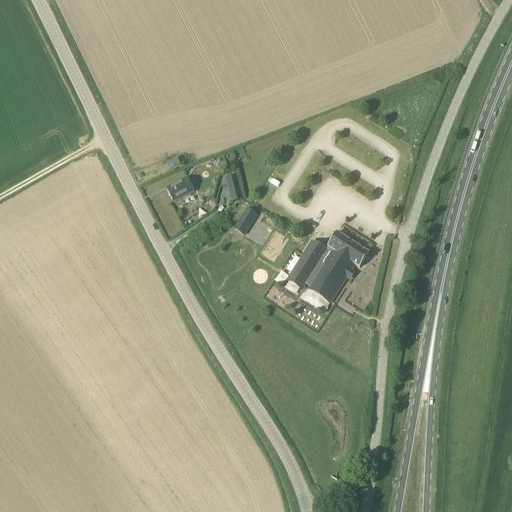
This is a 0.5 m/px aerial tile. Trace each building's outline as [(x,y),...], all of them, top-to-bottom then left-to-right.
[(166,164),(169,171),(179,167),(176,159),(166,164)] [(235,177),(225,179),(227,187),(237,185),(235,177)] [(166,190),(173,203),(194,193),(187,179),(166,190)] [(239,192),(237,185),(227,187),(229,195),(239,192)] [(245,209),(232,230),(243,237),(256,216),(245,209)] [(290,278),(330,304),(347,278),(349,280),(353,274),(350,272),(354,266),(359,269),(369,255),(336,234),(327,248),(328,249),(326,252),(312,243),(290,278)] [(369,251),(372,246),(368,243),(364,248),(369,251)]
